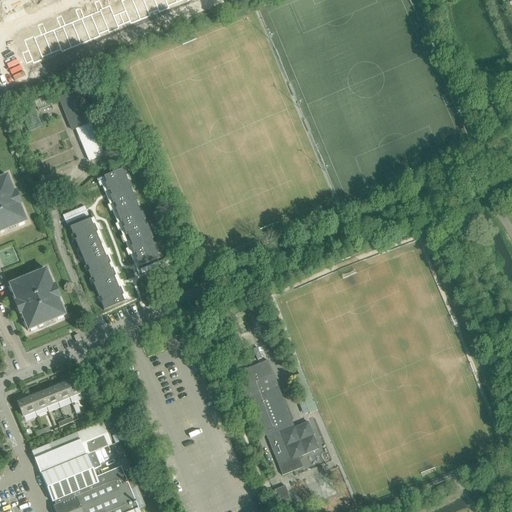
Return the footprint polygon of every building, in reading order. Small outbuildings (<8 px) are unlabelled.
[(125,12),(120,14),(124,25),(130,22),(129,20),(139,16),(132,0),(125,0),(121,2),(125,12)] [(132,0),(139,16),(148,12),(143,0),(132,0)] [(143,0),(148,12),(158,9),(154,0),(143,0)] [(154,0),(158,9),(167,5),(165,0),(154,0)] [(101,6),(96,8),(98,12),(100,11),(107,29),(117,25),(118,27),(124,25),(120,14),(114,16),(110,6),(102,9),(101,6)] [(98,12),(91,15),(98,33),(107,29),(100,11),(98,12)] [(82,14),(77,16),(79,20),(81,19),(88,37),(98,33),(91,15),(84,18),(82,14)] [(79,20),(72,23),(79,40),(88,37),(81,19),(79,20)] [(63,21),(58,23),(60,28),(62,27),(70,44),(79,40),(72,23),(65,26),(63,21)] [(60,28),(53,30),(60,48),(70,44),(62,27),(60,28)] [(44,29),(39,31),(41,35),(44,34),(51,52),(60,48),(53,30),(46,33),(44,29)] [(34,37),(41,56),(51,52),(44,34),(41,35),(35,38),(34,37)] [(28,51),(22,54),(26,64),(33,62),(32,60),(41,56),(34,37),(24,41),(28,51)] [(89,161),(104,155),(93,129),(91,130),(88,124),(93,122),(80,89),(60,98),(73,130),(78,128),(81,134),(79,135),(89,161)] [(36,108),(23,114),(30,132),(43,127),(36,108)] [(44,141),(32,145),(34,152),(46,148),(44,141)] [(124,169),(103,178),(106,184),(104,185),(107,192),(109,191),(111,196),(109,197),(113,205),(114,204),(116,209),(115,210),(120,224),(122,223),(124,228),(122,229),(125,236),(127,235),(132,247),(130,247),(133,255),(135,254),(137,259),(135,260),(138,267),(158,259),(156,253),(158,252),(155,245),(153,245),(151,240),(152,240),(147,226),(145,227),(143,221),(145,221),(142,213),(140,214),(135,203),(137,202),(134,194),(132,195),(130,190),(132,189),(129,182),(127,183),(125,177),(127,177),(124,169)] [(7,176),(0,178),(0,233),(26,222),(19,206),(21,205),(16,192),(14,193),(7,176)] [(90,220),(69,228),(72,236),(74,235),(76,240),(75,241),(85,267),(87,267),(89,272),(88,272),(91,280),(92,279),(94,284),(93,285),(98,299),(100,298),(102,303),(100,304),(103,311),(124,303),(121,297),(123,296),(120,288),(118,289),(114,278),(115,277),(112,270),(111,270),(108,265),(110,264),(107,257),(105,258),(96,234),(97,233),(94,226),(92,226),(90,220)] [(46,270),(9,285),(16,302),(13,303),(19,316),(21,315),(28,331),(65,316),(58,299),(60,298),(55,286),(53,286),(46,270)] [(295,427),(273,373),(259,338),(248,343),(247,339),(250,338),(245,327),(234,331),(239,342),(240,342),(241,345),(228,351),(263,437),(266,435),(283,476),(303,468),(298,457),(319,449),(308,422),(295,427)] [(302,374),(295,377),(309,415),(317,412),(302,374)] [(75,379),(63,383),(69,398),(81,394),(75,379)] [(63,383),(52,388),(58,403),(69,398),(63,383)] [(52,388),(40,393),(46,408),(58,403),(52,388)] [(40,393),(28,397),(34,413),(46,408),(40,393)] [(23,417),(34,413),(28,397),(17,402),(23,417)] [(77,405),(73,406),(77,416),(81,415),(77,405)] [(32,452),(41,474),(87,455),(112,445),(103,423),(32,452)] [(112,446),(109,447),(115,460),(117,459),(120,457),(115,444),(112,446)] [(87,455),(41,474),(52,502),(61,498),(63,502),(100,487),(125,477),(121,468),(97,478),(87,455)] [(55,511),(131,511),(138,509),(125,477),(100,487),(63,502),(53,506),(55,511)] [(290,500),(285,486),(273,491),(279,504),(290,500)]
